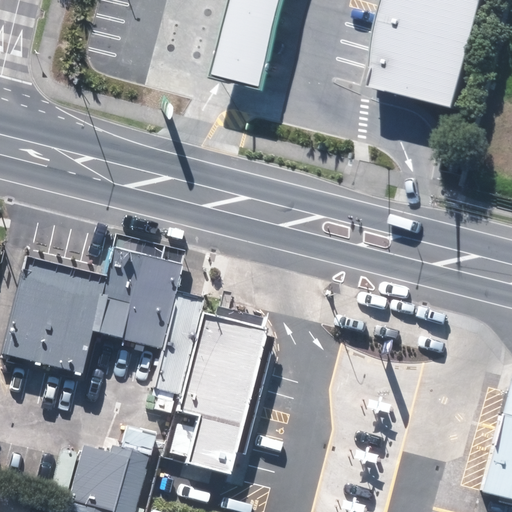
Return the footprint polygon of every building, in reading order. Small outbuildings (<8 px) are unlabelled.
[(245,0),(224,81),(279,95),(304,0),(245,0)] [(380,90),(462,112),(492,0),(391,0),(390,3),(384,32),(380,90)] [(511,54),(500,115),(511,117),(511,54)] [(159,408),(177,413),(177,411),(181,394),(188,396),(208,313),(212,298),(184,291),(190,266),(120,248),(113,276),(34,256),(9,354),(87,374),(99,331),(172,350),(161,389),(164,389),(159,408)] [(199,417),(186,463),(231,474),(266,329),(208,313),(188,396),(181,394),(177,411),(199,417)] [(511,375),(506,374),(476,492),(511,501),(511,375)] [(69,499),(119,511),(139,511),(154,457),(116,446),(114,454),(89,447),(87,455),(81,455),(69,499)]
